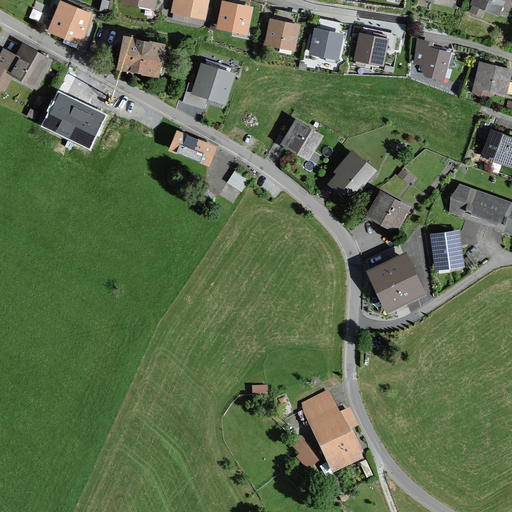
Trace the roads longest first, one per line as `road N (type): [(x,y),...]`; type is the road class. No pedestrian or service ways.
road 1 (unclassified): [(0,18),(303,193),(347,244),(353,327)]
road 2 (unclassified): [(353,327),(352,389),(366,427),(400,476),(446,511)]
road 3 (residential): [(511,260),(497,261),(418,318),(353,327)]
